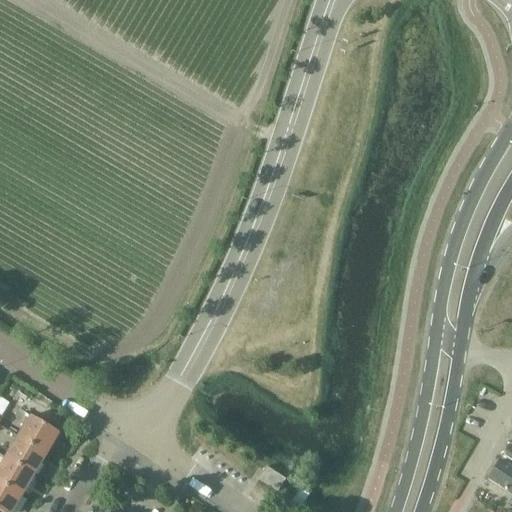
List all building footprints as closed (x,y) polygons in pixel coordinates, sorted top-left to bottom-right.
[(31,416),(19,437),(47,455),(60,433),(31,416)] [(19,437),(6,458),(35,475),(47,455),(19,437)] [(511,462),(511,439),(502,457),(511,462)] [(6,458),(0,468),(0,482),(22,496),(35,475),(6,458)] [(511,470),(500,463),(488,481),(511,496),(511,470)] [(258,480),(278,493),(286,480),(266,467),(258,480)] [(0,511),(1,511),(12,511),(22,496),(0,482),(0,511)] [(300,490),(293,502),(301,507),(309,495),(300,490)]
